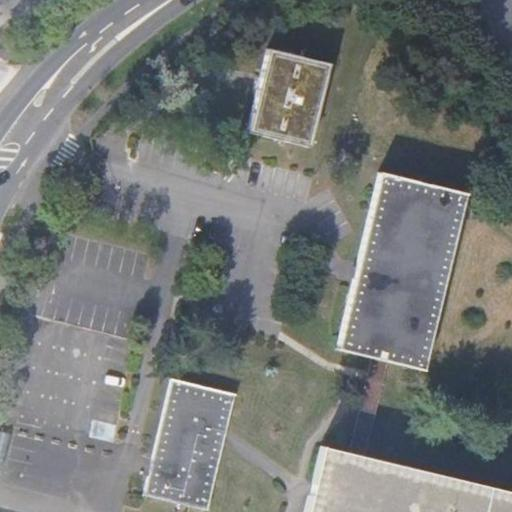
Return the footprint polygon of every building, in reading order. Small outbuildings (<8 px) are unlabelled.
[(266,47),(246,132),(308,146),(328,63),(266,47)] [(371,357),(387,361),(421,370),(464,192),(380,171),(337,348),(371,357)] [(60,244),(19,416),(87,433),(127,261),(60,244)] [(371,357),(349,452),(364,455),(387,361),(371,357)] [(171,378),(144,493),(207,509),(235,393),(171,378)] [(511,511),(511,491),(364,455),(349,452),(321,446),(304,511),(511,511)]
